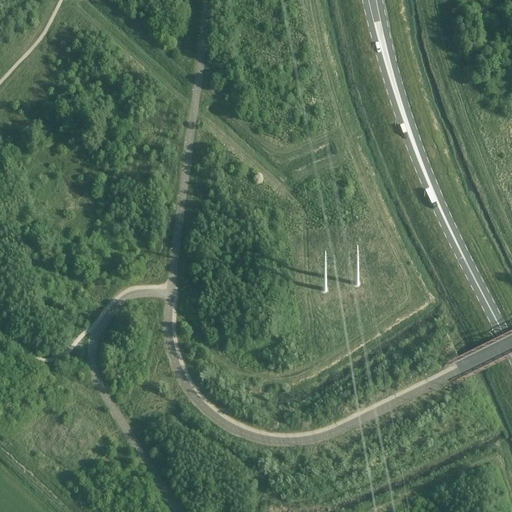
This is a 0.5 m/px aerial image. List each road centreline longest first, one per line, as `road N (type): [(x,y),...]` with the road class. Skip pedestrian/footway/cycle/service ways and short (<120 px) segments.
road 1 (primary): [(511,352),(403,117)]
road 2 (primary): [(366,0),(403,117)]
